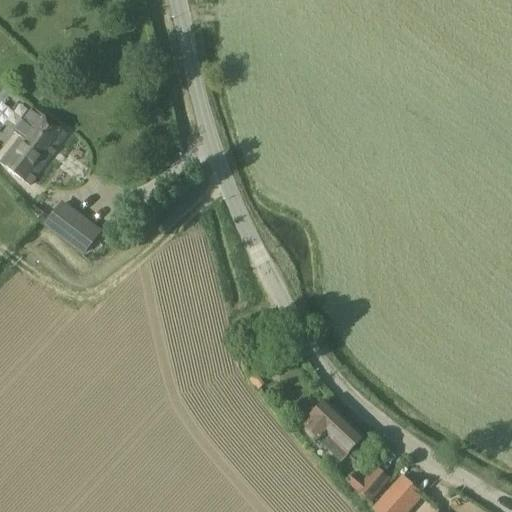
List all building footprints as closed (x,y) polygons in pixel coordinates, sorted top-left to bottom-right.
[(28,124),(0,161),(30,184),(68,133),(33,106),(23,120),(28,124)] [(43,227),(82,256),(83,258),(102,233),(61,203),(43,227)] [(250,361),(272,353),(267,338),(246,344),(250,361)] [(339,463),(346,455),(362,439),(325,403),(302,427),(339,463)] [(347,485),(356,493),(370,504),(389,481),(375,469),(363,483),(355,476),(347,485)] [(404,477),(373,511),(412,511),(426,496),(404,477)]
